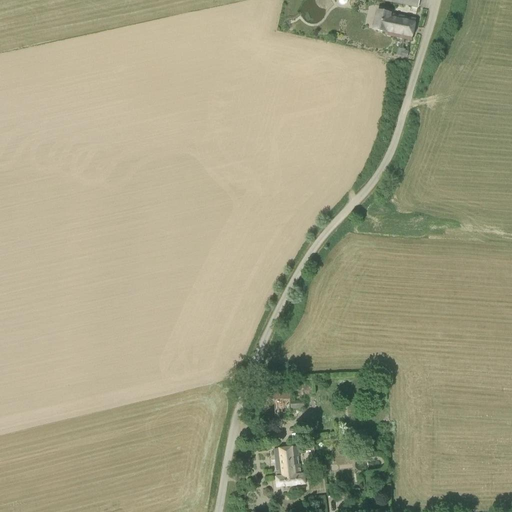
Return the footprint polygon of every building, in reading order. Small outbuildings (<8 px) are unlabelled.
[(379,0),(418,8),(419,0),(379,0)] [(411,41),(415,20),(390,14),(377,11),(373,30),(385,33),(385,35),(411,41)] [(398,49),(396,56),(403,57),(407,58),(408,52),(405,52),(405,51),(398,49)] [(304,409),(303,401),(290,401),(290,394),(266,394),(266,415),(290,415),(290,409),(304,409)] [(277,488),(305,485),(304,474),(301,475),(298,447),(274,450),(277,478),(275,479),(277,488)]
